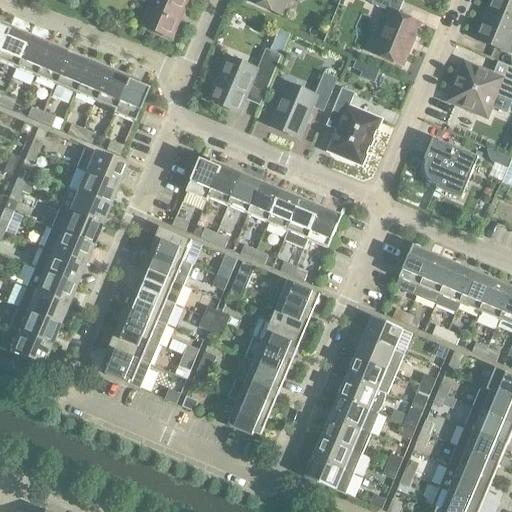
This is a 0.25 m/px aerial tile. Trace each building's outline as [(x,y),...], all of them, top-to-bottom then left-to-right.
[(152,0),(142,26),(172,39),(188,0),(152,0)] [(249,0),(249,2),(281,15),(287,0),(249,0)] [(373,54),(404,67),(422,24),(399,14),(404,0),(374,0),(372,5),(391,13),(373,54)] [(509,54),(510,51),(511,52),(511,2),(507,0),(492,0),(476,40),(509,54)] [(0,47),(9,27),(0,23),(0,47)] [(0,62),(15,69),(28,36),(9,27),(0,47),(0,62)] [(15,69),(34,77),(48,44),(28,36),(15,69)] [(34,77),(54,86),(68,53),(48,44),(34,77)] [(267,92),(278,65),(282,56),(266,50),(258,70),(228,58),(210,101),(240,114),(252,85),(267,92)] [(88,61),(68,53),(54,86),(74,94),(88,61)] [(74,94),(94,102),(108,69),(88,61),(74,94)] [(465,64),(450,101),(487,117),(496,95),(511,101),(511,67),(499,62),(493,76),(465,64)] [(94,102),(114,111),(128,78),(108,69),(94,102)] [(332,94),(338,79),(325,74),(319,88),(332,94)] [(139,82),(128,78),(114,111),(112,114),(133,123),(147,91),(137,87),(139,82)] [(288,84),(270,126),(300,139),(317,97),(288,84)] [(350,108),(355,94),(343,88),(327,126),(338,131),(330,152),(362,165),(381,121),(350,108)] [(0,103),(0,106),(11,111),(14,104),(12,100),(3,96),(0,103)] [(27,117),(39,123),(43,113),(34,109),(30,111),(27,117)] [(39,123),(51,128),(54,121),(52,117),(43,113),(39,123)] [(28,135),(32,126),(24,123),(20,132),(28,135)] [(67,134),(79,139),(83,130),(74,126),(70,127),(67,134)] [(92,134),(83,130),(79,139),(91,144),(94,138),(92,134)] [(38,153),(42,143),(33,139),(29,149),(38,153)] [(435,185),(438,186),(437,189),(462,199),(471,178),(470,178),(479,158),(473,156),(474,156),(439,141),(439,142),(434,139),(425,160),(427,161),(426,164),(426,167),(426,171),(427,174),(428,177),(430,180),(432,183),(435,185)] [(106,151),(119,156),(123,147),(113,142),(109,144),(106,151)] [(85,148),(76,169),(118,186),(126,166),(85,148)] [(34,163),(38,153),(29,149),(25,159),(34,163)] [(492,162),(495,165),(490,176),(503,181),(511,159),(487,149),(488,153),(489,156),(490,159),(492,162)] [(11,155),(7,163),(15,167),(19,158),(11,155)] [(187,193),(207,202),(208,202),(209,199),(209,198),(223,165),(212,161),(210,166),(200,162),(187,193)] [(7,163),(3,173),(11,176),(15,167),(7,163)] [(243,174),(223,165),(209,198),(209,199),(229,207),(243,174)] [(68,187),(77,191),(77,193),(109,206),(118,186),(76,169),(68,187)] [(262,182),(243,174),(229,207),(225,215),(243,222),(246,214),(249,215),(262,182)] [(21,193),(25,183),(16,179),(12,189),(21,193)] [(249,215),(269,224),(282,190),(262,182),(249,215)] [(59,209),(68,213),(101,226),(109,206),(77,193),(77,191),(68,187),(59,209)] [(17,203),(21,193),(12,189),(8,199),(17,203)] [(269,224),(288,232),(302,199),(282,190),(269,224)] [(322,207),(302,199),(288,232),(284,241),(305,250),(309,240),(308,240),(322,207)] [(343,216),(322,207),(308,240),(309,240),(329,249),(343,216)] [(101,226),(68,213),(59,209),(51,229),(92,246),(101,226)] [(173,226),(186,232),(189,225),(187,221),(177,217),(173,226)] [(0,230),(4,232),(8,223),(0,219),(0,230)] [(160,228),(152,249),(184,262),(192,241),(160,228)] [(84,266),(92,246),(51,229),(42,249),(84,266)] [(201,239),(213,244),(217,234),(208,230),(204,232),(201,239)] [(213,244),(225,249),(228,242),(226,238),(217,234),(213,244)] [(396,288),(416,297),(434,254),(414,246),(396,288)] [(241,255),(253,260),(257,251),(248,247),(244,249),(241,255)] [(75,286),(84,266),(42,249),(34,268),(75,286)] [(152,249),(143,269),(184,286),(193,266),(184,262),(152,249)] [(253,260),(265,266),(268,259),(266,255),(257,251),(253,260)] [(416,297),(436,305),(454,263),(434,254),(416,297)] [(235,283),(246,288),(255,268),(243,263),(235,283)] [(436,305),(456,313),(457,314),(461,305),(460,304),(474,271),(454,263),(436,305)] [(284,273),(293,277),(297,267),(291,265),(287,266),(284,273)] [(222,266),(217,276),(229,281),(233,271),(222,266)] [(293,277),(305,282),(308,275),(306,271),(297,267),(293,277)] [(67,306),(75,286),(34,268),(25,288),(67,306)] [(143,269),(135,288),(167,302),(176,306),(184,286),(143,269)] [(494,279),(474,271),(460,304),(461,305),(480,313),(494,279)] [(213,286),(225,291),(229,281),(217,276),(213,286)] [(312,316),(320,295),(279,278),(276,287),(285,291),(280,303),(312,316)] [(480,313),(500,321),(511,292),(511,286),(494,279),(480,313)] [(9,301),(19,304),(25,286),(15,282),(9,301)] [(242,299),(246,288),(235,283),(230,294),(242,299)] [(25,288),(17,308),(59,326),(67,306),(25,288)] [(135,288),(127,308),(168,326),(176,306),(167,302),(135,288)] [(511,292),(500,321),(511,326),(511,292)] [(303,336),(312,316),(280,303),(272,323),(303,336)] [(208,307),(204,317),(215,322),(219,312),(208,307)] [(9,328),(18,332),(50,346),(59,326),(17,308),(9,328)] [(127,308),(118,328),(159,346),(168,326),(127,308)] [(393,319),(405,324),(409,315),(400,311),(396,312),(393,319)] [(231,317),(219,312),(215,322),(227,327),(231,317)] [(405,324),(417,329),(420,322),(418,318),(409,315),(405,324)] [(199,328),(211,332),(215,322),(204,317),(199,328)] [(372,317),(363,338),(395,351),(404,330),(372,317)] [(222,337),(227,327),(215,322),(211,332),(222,337)] [(295,356),(303,336),(272,323),(263,342),(295,356)] [(118,328),(110,348),(151,365),(159,346),(118,328)] [(433,336),(445,341),(449,331),(439,328),(435,329),(433,336)] [(445,341),(457,346),(459,339),(458,335),(449,331),(445,341)] [(42,366),(50,346),(18,332),(9,353),(42,366)] [(245,359),(255,363),(255,362),(287,376),(295,356),(263,342),(254,338),(245,359)] [(396,375),(404,355),(405,355),(395,351),(363,338),(355,358),(396,375)] [(472,353),(484,358),(489,348),(479,344),(475,346),(472,353)] [(188,345),(184,356),(196,361),(200,350),(188,345)] [(433,355),(445,360),(449,350),(438,345),(433,355)] [(108,372),(106,375),(141,390),(151,365),(110,348),(101,369),(108,372)] [(484,358),(496,363),(499,356),(498,352),(489,348),(484,358)] [(460,367),(465,356),(455,352),(449,365),(456,368),(460,367)] [(206,353),(201,363),(213,368),(217,358),(206,353)] [(179,366),(191,371),(196,361),(184,356),(179,366)] [(388,395),(396,375),(355,358),(347,378),(388,395)] [(278,396),(287,376),(255,362),(255,363),(247,382),(246,382),(278,396)] [(209,378),(213,368),(201,363),(197,373),(209,378)] [(487,390),(511,400),(511,376),(496,369),(487,390)] [(425,375),(421,385),(432,390),(437,380),(425,375)] [(237,378),(229,398),(270,416),(278,396),(246,382),(247,382),(237,378)] [(379,415),(388,395),(347,378),(338,397),(379,415)] [(443,381),(438,393),(448,397),(452,387),(450,383),(443,381)] [(416,396),(428,401),(432,390),(421,385),(416,396)] [(511,400),(487,390),(487,391),(482,388),(473,408),(482,412),(483,411),(511,423),(511,400)] [(165,400),(177,405),(181,394),(170,389),(165,400)] [(438,393),(433,405),(440,408),(444,406),(448,397),(438,393)] [(183,407),(194,412),(199,402),(187,397),(183,407)] [(379,415),(338,397),(330,417),(371,435),(379,415)] [(231,424),(230,427),(253,437),(254,434),(261,437),(270,416),(229,398),(226,406),(235,410),(229,423),(231,424)] [(508,445),(511,434),(511,423),(483,411),(482,412),(473,408),(465,428),(474,432),(474,431),(508,445)] [(416,430),(420,420),(408,415),(404,425),(416,430)] [(371,435),(330,417),(321,437),(363,455),(371,435)] [(426,421),(421,432),(431,436),(435,427),(433,423),(426,421)] [(411,440),(416,430),(404,425),(400,435),(411,440)] [(499,465),(508,445),(474,431),(474,432),(465,428),(457,447),(499,465)] [(421,432),(416,444),(423,447),(427,446),(431,436),(421,432)] [(354,474),(363,455),(321,437),(313,457),(354,474)] [(491,485),(499,465),(457,447),(448,467),(491,485)] [(392,455),(387,465),(399,470),(403,460),(392,455)] [(346,495),(354,474),(313,457),(304,478),(346,495)] [(410,460),(405,472),(414,476),(418,467),(416,463),(410,460)] [(383,475),(395,480),(399,470),(387,465),(383,475)] [(483,505),(491,485),(448,467),(440,487),(483,505)] [(405,472),(400,484),(406,487),(410,486),(414,476),(405,472)] [(443,511),(479,511),(483,505),(440,487),(432,507),(438,509),(441,510),(441,511),(443,511)] [(370,505),(382,510),(386,500),(375,495),(370,505)] [(400,503),(393,500),(388,511),(399,511),(402,506),(400,503)]
